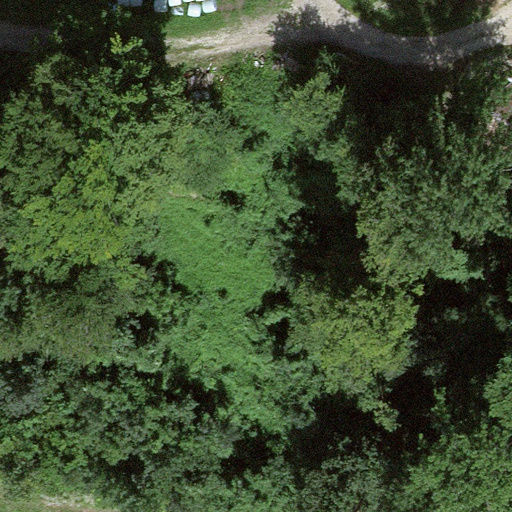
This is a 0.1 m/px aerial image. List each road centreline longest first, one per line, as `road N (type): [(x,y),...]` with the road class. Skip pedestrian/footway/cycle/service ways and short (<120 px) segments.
road 1 (track): [(368,64),(252,94),(0,66)]
road 2 (track): [(368,64),(479,43),(511,16)]
